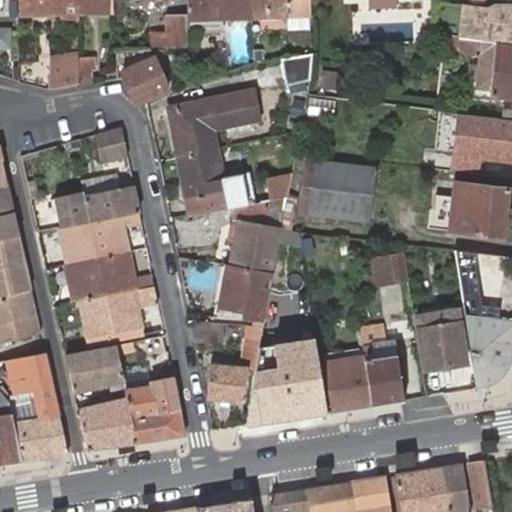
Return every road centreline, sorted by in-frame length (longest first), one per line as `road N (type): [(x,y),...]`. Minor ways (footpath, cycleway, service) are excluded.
road 1 (residential): [(204,468),(133,121),(112,102),(97,101),(4,124)]
road 2 (residential): [(4,124),(84,488)]
road 3 (tertiary): [(204,468),(511,419)]
road 4 (tertiary): [(84,488),(204,468)]
